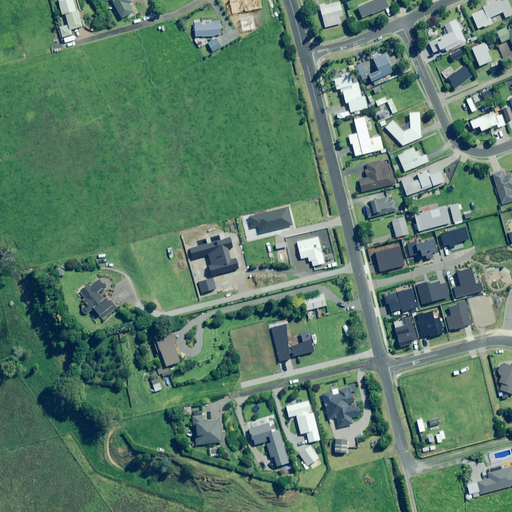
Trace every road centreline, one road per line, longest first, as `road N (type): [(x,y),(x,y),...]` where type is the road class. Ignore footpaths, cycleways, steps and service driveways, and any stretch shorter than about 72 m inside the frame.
road 1 (residential): [(362,287),(303,55)]
road 2 (residential): [(400,23),(458,144),(478,152),(511,144)]
road 3 (unknown): [(187,0),(66,41)]
road 4 (residential): [(505,340),(382,369)]
